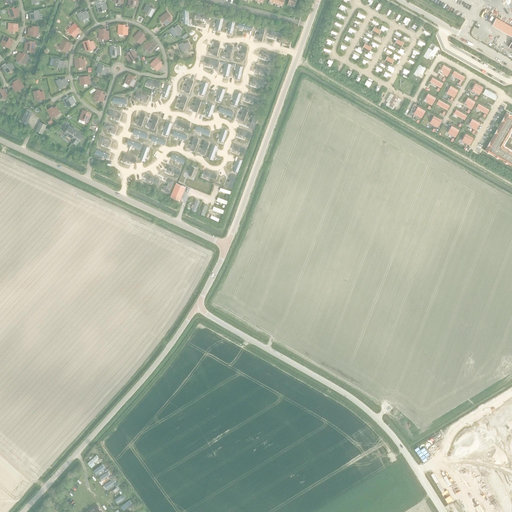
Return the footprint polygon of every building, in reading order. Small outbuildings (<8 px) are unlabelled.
[(98,12),(107,8),(105,2),(100,4),(99,2),(95,4),(98,12)] [(147,14),(151,17),(155,9),(146,4),(143,11),(148,13),(147,14)] [(10,17),(19,14),(16,8),(11,10),(10,8),(7,9),(10,17)] [(29,13),(30,20),(40,18),(38,10),(34,11),(34,12),(29,13)] [(80,21),(89,16),(86,10),(81,13),(80,11),(76,14),(80,21)] [(160,18),(166,25),(171,21),(169,17),(170,16),(167,12),(160,18)] [(244,24),(234,21),(233,25),(239,27),(238,30),(242,31),(244,24)] [(68,30),(74,36),(79,32),(76,29),(78,27),(74,24),(68,30)] [(118,34),(127,34),(127,27),(121,27),(121,25),(118,24),(118,34)] [(174,36),(182,30),(178,25),(173,28),(172,27),(169,30),(174,36)] [(28,35),(37,35),(38,26),(35,26),(34,28),(28,28),(28,35)] [(189,29),(193,38),(201,34),(197,26),(189,29)] [(99,38),(108,38),(108,31),(102,31),(102,29),(99,29),(99,38)] [(134,37),(141,43),(145,38),(141,34),(142,33),(140,31),(134,37)] [(0,43),(8,48),(12,41),(6,38),(7,37),(5,35),(0,43)] [(58,47),(66,52),(70,46),(65,43),(66,41),(63,39),(58,47)] [(24,49),(33,51),(34,42),(31,41),(31,43),(25,42),(24,49)] [(92,41),(87,43),(86,41),(83,42),(86,50),(94,47),(92,41)] [(154,44),(152,45),(148,41),(143,46),(150,52),(156,46),(154,44)] [(182,52),(191,48),(188,41),(183,44),(182,42),(178,44),(182,52)] [(119,47),(114,47),(114,46),(109,46),(110,55),(120,54),(119,47)] [(126,56),(129,62),(137,58),(133,50),(130,51),(131,53),(126,56)] [(25,54),(24,55),(19,52),(15,58),(23,63),(28,55),(25,54)] [(236,62),(227,56),(225,60),(235,65),(236,62)] [(150,64),(157,70),(162,65),(159,62),(160,61),(157,57),(150,64)] [(52,66),(62,68),(64,61),(58,60),(59,59),(54,58),(52,66)] [(84,59),(80,59),(80,58),(75,58),(76,67),(85,66),(84,59)] [(6,73),(14,67),(10,62),(6,65),(5,63),(1,66),(6,73)] [(96,71),(105,75),(108,68),(102,66),(103,65),(99,63),(96,71)] [(451,69),(443,65),(440,70),(443,71),(442,73),(447,76),(451,69)] [(172,70),(169,80),(174,81),(175,76),(179,77),(181,67),(177,66),(176,71),(172,70)] [(452,75),(462,81),(465,77),(454,71),(452,75)] [(125,82),(133,86),(136,80),(132,78),(133,76),(129,74),(125,82)] [(80,77),(80,84),(89,83),(89,76),(80,77)] [(237,81),(236,84),(242,87),(244,80),(235,76),(233,80),(234,80),(236,81),(237,81)] [(443,83),(432,77),(430,81),(441,87),(443,83)] [(59,88),(68,84),(65,78),(60,80),(60,79),(55,81),(59,88)] [(11,85),(15,91),(23,86),(18,79),(15,80),(16,82),(11,85)] [(483,87),(475,83),(472,88),(476,90),(475,92),(479,94),(483,87)] [(458,90),(450,86),(447,91),(450,92),(449,94),(454,97),(458,90)] [(94,98),(102,101),(105,94),(101,93),(101,91),(97,89),(94,98)] [(42,91),(37,93),(36,91),(33,92),(35,100),(44,98),(42,91)] [(397,107),(401,99),(390,93),(386,101),(387,102),(385,105),(393,109),(395,106),(397,107)] [(432,105),(435,98),(428,94),(425,99),(427,100),(427,102),(432,105)] [(67,107),(75,102),(72,96),(67,99),(67,97),(63,99),(67,107)] [(475,102),(468,97),(465,103),(467,104),(466,106),(471,109),(475,102)] [(439,100),(436,103),(447,109),(449,105),(439,100)] [(487,114),(489,110),(478,104),(476,108),(487,114)] [(425,111),(418,106),(415,112),(417,113),(416,115),(421,118),(425,111)] [(52,118),(59,112),(55,107),(50,110),(49,108),(47,110),(52,118)] [(467,115),(456,109),(454,113),(464,119),(467,115)] [(21,121),(26,123),(31,113),(26,110),(21,121)] [(79,119),(88,122),(90,115),(85,113),(85,111),(82,110),(79,119)] [(486,151),(495,156),(511,127),(511,114),(508,112),(486,151)] [(441,120),(434,116),(431,121),(434,123),(433,124),(437,127),(441,120)] [(476,130),(480,123),(472,119),(469,124),(472,125),(471,127),(476,130)] [(43,137),(46,138),(47,134),(43,132),(47,124),(40,120),(36,130),(42,133),(40,138),(42,138),(43,137)] [(101,128),(112,133),(114,128),(102,124),(101,128)] [(72,141),(76,143),(82,135),(69,126),(65,133),(68,134),(67,135),(70,137),(70,136),(74,139),(72,141)] [(455,137),(459,130),(451,126),(449,131),(451,132),(450,134),(455,137)] [(103,136),(100,142),(107,145),(111,135),(108,133),(106,137),(103,136)] [(465,142),(469,145),(473,138),(466,133),(463,139),(466,141),(465,142)] [(100,159),(106,146),(101,144),(95,157),(100,159)] [(511,165),(511,166),(511,165),(511,151),(505,147),(503,150),(501,149),(497,157),(499,158),(500,156),(511,163),(511,165)] [(188,174),(194,176),(197,168),(192,165),(188,174)] [(133,175),(141,179),(143,174),(139,173),(140,169),(136,168),(133,175)] [(165,186),(163,189),(174,194),(176,191),(165,186)] [(211,208),(214,198),(208,196),(205,206),(211,208)] [(102,463),(93,470),(95,473),(104,466),(102,463)] [(112,478),(103,485),(106,488),(115,482),(112,478)] [(123,493),(114,500),(116,503),(125,496),(123,493)]
